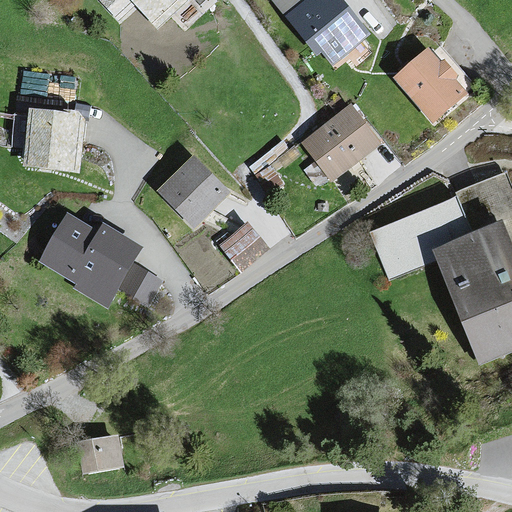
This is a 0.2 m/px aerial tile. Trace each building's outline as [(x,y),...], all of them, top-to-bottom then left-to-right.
[(193,0),(101,0),(99,2),(119,23),(136,7),(159,32),(193,0)] [(270,0),(321,66),(364,33),(338,0),(270,0)] [(393,71),(432,121),(471,91),(433,41),(393,71)] [(357,107),(329,127),(358,167),(385,148),(357,107)] [(83,119),(31,114),(26,175),(80,180),(83,119)] [(329,127),(304,146),(330,188),(358,167),(329,127)] [(234,197),(189,158),(153,198),(197,241),(234,197)] [(385,275),(434,256),(431,246),(500,216),(511,246),(511,189),(503,168),(454,188),(455,192),(368,227),(385,275)] [(98,232),(69,216),(42,266),(76,286),(72,294),(107,311),(121,297),(133,301),(148,273),(138,263),(143,253),(104,227),(98,232)] [(511,246),(500,216),(431,246),(434,256),(478,362),(511,347),(511,246)] [(254,219),(221,238),(237,267),(270,248),(254,219)] [(88,474),(119,469),(114,438),(83,443),(88,474)]
